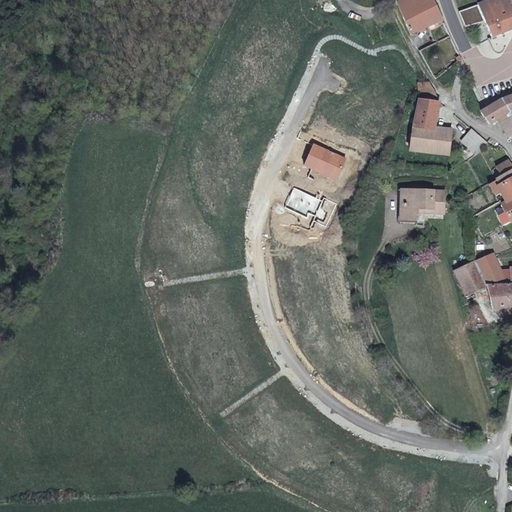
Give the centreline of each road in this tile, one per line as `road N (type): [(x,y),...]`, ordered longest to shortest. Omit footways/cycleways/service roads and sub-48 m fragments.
road 1 (residential): [(324,61),(262,195),(256,244),(273,327),(309,382),(366,423),(408,438),(503,445)]
road 2 (residential): [(468,53),(447,101),(511,151)]
